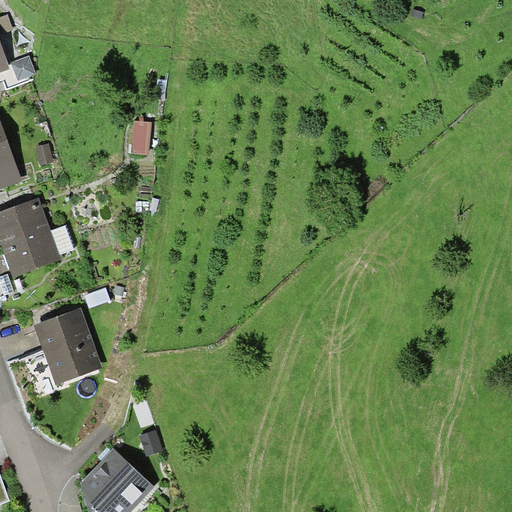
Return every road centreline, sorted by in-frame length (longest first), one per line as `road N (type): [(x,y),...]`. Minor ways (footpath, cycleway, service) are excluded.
road 1 (track): [(130,356),(115,423),(39,480)]
road 2 (residential): [(0,375),(45,511)]
